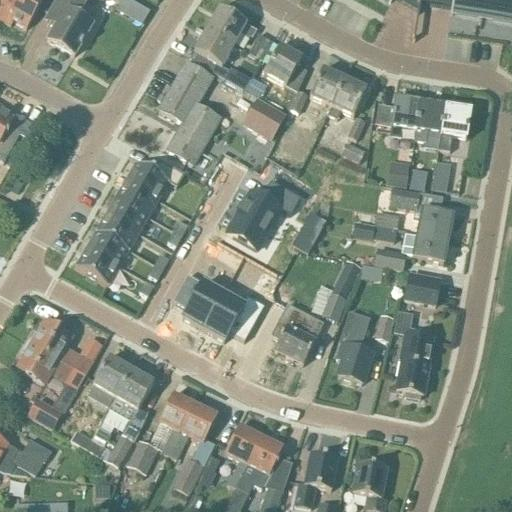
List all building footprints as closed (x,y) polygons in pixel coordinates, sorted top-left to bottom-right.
[(0,0),(0,23),(2,25),(16,0),(0,0)] [(16,0),(2,25),(10,30),(13,25),(27,33),(43,5),(34,0),(16,0)] [(85,8),(70,0),(58,0),(49,17),(59,23),(47,45),(72,59),(90,29),(77,23),(85,8)] [(127,0),(126,0),(119,13),(143,27),(150,14),(127,0)] [(511,0),(374,0),(389,8),(392,3),(416,16),(416,18),(418,19),(419,8),(431,10),(430,16),(442,18),(443,12),(450,13),(450,17),(491,23),(491,22),(511,25),(511,0)] [(246,28),(218,12),(205,34),(233,50),(240,38),(247,42),(252,41),(256,35),(245,29),(246,28)] [(229,76),(221,72),(233,50),(205,34),(193,56),(201,61),(196,69),(224,84),(229,76)] [(272,47),(257,39),(247,57),(261,65),(272,47)] [(301,62),(278,50),(262,78),(285,90),(301,62)] [(210,82),(186,68),(159,115),(182,128),(167,155),(192,169),(218,122),(195,109),(210,82)] [(309,101),(331,111),(343,83),(322,73),(309,101)] [(343,83),(331,111),(327,120),(336,124),(340,115),(353,121),(365,93),(343,83)] [(251,84),(245,95),(258,103),(264,92),(251,84)] [(307,100),(296,95),(288,113),(290,114),(285,124),(294,128),(307,100)] [(415,136),(419,106),(394,102),(388,141),(400,143),(401,134),(415,136)] [(285,119),(256,103),(241,130),(270,146),(285,119)] [(445,110),(419,106),(415,136),(439,140),(445,110)] [(0,108),(0,165),(2,167),(20,138),(8,131),(13,123),(1,115),(3,110),(0,108)] [(469,114),(445,110),(439,140),(465,144),(469,114)] [(364,126),(354,122),(346,140),(347,141),(339,159),(358,168),(364,155),(361,154),(368,139),(360,136),(364,126)] [(460,182),(463,160),(441,156),(438,179),(460,182)] [(135,169),(124,187),(157,206),(168,188),(176,192),(184,179),(158,165),(151,176),(135,167),(134,168),(135,169)] [(408,169),(389,166),(385,189),(405,192),(408,169)] [(413,172),(411,191),(426,193),(428,174),(413,172)] [(434,180),(432,194),(445,196),(447,182),(434,180)] [(243,209),(238,218),(235,216),(235,218),(237,219),(226,238),(256,255),(280,214),(290,220),(300,203),(270,186),(261,202),(251,196),(244,208),(241,206),(240,208),(243,209)] [(124,187),(115,203),(148,222),(157,206),(124,187)] [(416,238),(448,244),(452,220),(415,213),(418,200),(390,194),(387,211),(413,216),(412,225),(419,226),(416,238)] [(115,203),(105,220),(138,239),(148,222),(115,203)] [(298,228),(307,232),(294,260),(307,265),(325,227),(303,217),(298,228)] [(375,217),(373,230),(396,234),(399,221),(375,217)] [(95,236),(129,256),(129,255),(138,239),(105,220),(96,236),(95,236)] [(179,226),(172,237),(181,242),(187,231),(179,226)] [(393,248),(396,234),(373,230),(353,226),(351,241),(393,248)] [(95,237),(86,253),(119,272),(128,256),(129,256),(95,236),(95,237)] [(172,237),(166,247),(175,252),(181,242),(172,237)] [(443,268),(448,244),(416,238),(416,240),(404,238),(400,258),(375,253),(372,270),(402,276),(405,260),(412,261),(412,262),(443,268)] [(75,271),(74,272),(108,292),(109,291),(108,290),(119,272),(86,253),(75,271)] [(159,259),(153,270),(162,275),(168,264),(159,259)] [(153,270),(147,281),(156,286),(162,275),(153,270)] [(361,271),(359,285),(371,287),(373,273),(361,271)] [(181,323),(202,335),(222,300),(187,280),(172,307),(186,314),(181,323)] [(439,286),(408,280),(403,305),(434,311),(439,286)] [(144,287),(138,298),(146,302),(152,292),(144,287)] [(344,303),(328,298),(321,321),(337,326),(344,303)] [(222,300),(202,335),(223,347),(228,338),(243,346),(263,311),(247,303),(242,311),(222,300)] [(287,309),(270,340),(279,345),(273,355),(302,370),(314,346),(323,328),(287,309)] [(369,322),(348,316),(337,350),(341,351),(336,365),(342,367),(338,381),(362,388),(371,358),(359,354),(369,322)] [(393,323),(379,320),(374,343),(387,347),(393,323)] [(58,323),(54,330),(45,325),(36,339),(32,336),(26,347),(84,381),(92,367),(66,352),(72,341),(63,335),(67,329),(58,323)] [(404,339),(399,365),(401,365),(395,395),(405,397),(404,402),(419,405),(420,400),(422,400),(427,370),(426,370),(431,344),(404,339)] [(79,389),(84,381),(26,347),(20,358),(24,361),(16,374),(43,390),(49,380),(65,389),(68,383),(79,389)] [(109,362),(93,391),(113,402),(115,404),(131,375),(109,362)] [(131,375),(115,404),(137,416),(153,388),(131,375)] [(162,458),(169,461),(195,410),(173,399),(159,427),(173,434),(162,458)] [(61,417),(36,403),(26,422),(51,435),(61,417)] [(216,420),(195,410),(169,461),(177,465),(188,441),(203,448),(216,420)] [(235,493),(260,442),(238,431),(224,459),(240,467),(228,490),(235,493)] [(69,446),(86,455),(92,444),(75,435),(69,446)] [(92,444),(86,455),(116,473),(132,446),(120,439),(111,455),(92,444)] [(282,453),(260,442),(235,493),(247,499),(252,490),(262,495),(282,453)] [(0,477),(27,481),(28,478),(34,481),(40,470),(42,471),(50,457),(29,444),(21,458),(0,445),(0,477)] [(157,454),(138,445),(125,471),(145,480),(157,454)] [(299,488),(294,510),(301,511),(310,511),(313,504),(315,491),(331,495),(337,464),(310,458),(304,489),(299,488)] [(218,465),(209,461),(203,471),(203,472),(212,477),(218,465)] [(202,470),(186,462),(172,492),(188,500),(202,470)] [(386,473),(358,467),(352,498),(368,502),(366,511),(384,511),(386,505),(380,503),(386,473)] [(109,490),(94,490),(94,502),(109,502),(109,490)] [(266,492),(259,511),(276,511),(281,497),(266,492)]
